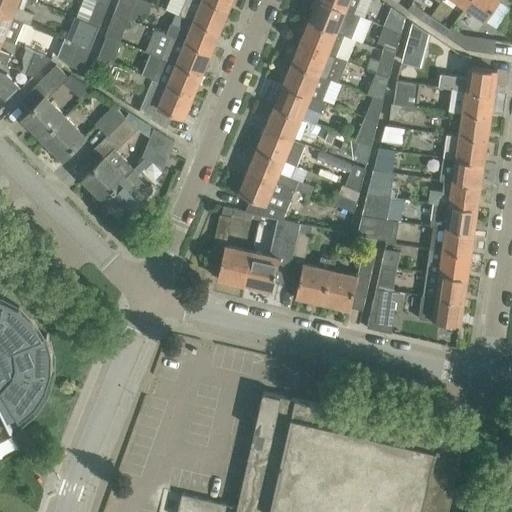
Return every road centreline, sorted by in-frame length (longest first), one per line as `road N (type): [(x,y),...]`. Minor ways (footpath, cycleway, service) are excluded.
road 1 (residential): [(147,297),(488,376)]
road 2 (residential): [(147,297),(270,0)]
road 3 (residential): [(63,511),(147,297)]
road 4 (residential): [(147,297),(0,151)]
road 5 (residential): [(488,376),(511,205)]
